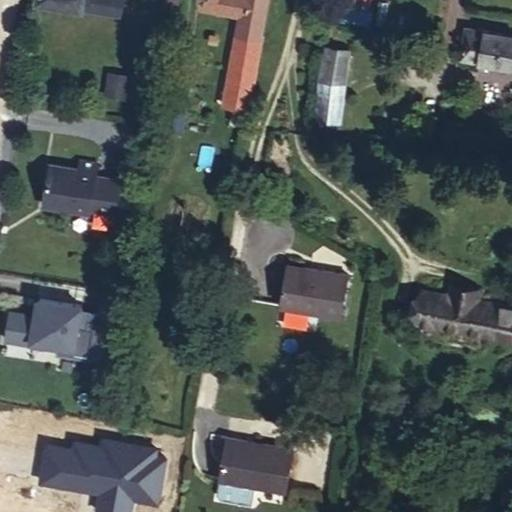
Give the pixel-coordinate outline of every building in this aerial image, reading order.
[(45,0),(119,13),(121,0),(45,0)] [(263,31),(267,0),(206,0),(241,7),(237,25),(263,31)] [(344,0),(341,19),(370,24),(374,0),(344,0)] [(380,0),(376,23),(385,25),(388,0),(380,0)] [(511,32),(465,24),(460,56),(511,64),(511,32)] [(250,108),(262,37),(238,32),(225,104),(250,108)] [(325,75),(341,78),(344,79),(350,48),(329,43),(321,73),(325,75)] [(106,96),(129,100),(132,78),(110,74),(106,96)] [(325,75),(316,114),(332,118),(341,78),(325,75)] [(170,81),(166,107),(186,111),(189,85),(170,81)] [(225,104),(223,117),(247,122),(250,108),(225,104)] [(51,162),(45,202),(92,210),(93,206),(119,210),(125,179),(98,174),(100,161),(81,158),(80,167),(51,162)] [(346,271),(285,259),(277,302),(339,314),(346,271)] [(511,303),(424,289),(418,322),(418,323),(440,327),(457,330),(480,334),(511,339),(511,303)] [(84,300),(36,292),(33,309),(8,305),(3,336),(29,340),(30,336),(58,341),(57,349),(102,356),(109,312),(82,308),(84,300)] [(440,327),(418,323),(417,335),(439,338),(440,327)] [(478,346),(480,334),(457,330),(456,341),(478,346)] [(293,447),(229,435),(220,477),(218,490),(221,494),(248,500),(252,482),(285,489),(293,447)]
